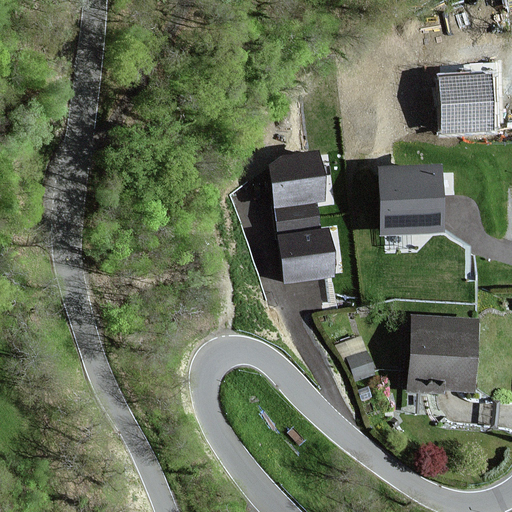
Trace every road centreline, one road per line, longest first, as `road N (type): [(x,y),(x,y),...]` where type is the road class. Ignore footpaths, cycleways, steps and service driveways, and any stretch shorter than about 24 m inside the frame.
road 1 (tertiary): [(285,511),(246,473),(208,415),(204,374),(230,349),(272,363),(348,437),(422,489),(467,502),(511,492)]
road 2 (tertiary): [(94,0),(68,211),(70,263),(98,369),(166,511)]
